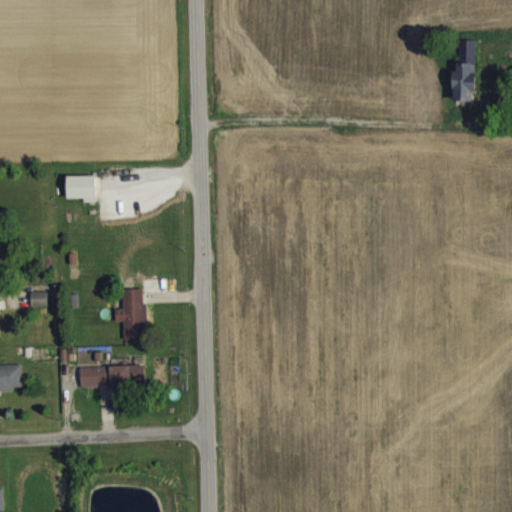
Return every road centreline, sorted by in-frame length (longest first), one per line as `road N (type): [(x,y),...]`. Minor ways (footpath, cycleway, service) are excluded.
road 1 (residential): [(192,0),(205,511)]
road 2 (residential): [(0,438),(203,428)]
